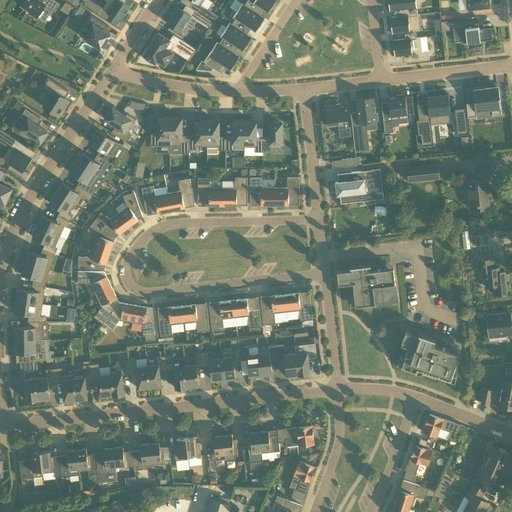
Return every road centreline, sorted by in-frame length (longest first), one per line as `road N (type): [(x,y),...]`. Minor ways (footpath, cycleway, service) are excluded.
road 1 (residential): [(318,220),(167,225),(138,245),(124,275),(148,292),(324,273)]
road 2 (residential): [(337,390),(3,424)]
road 3 (residential): [(111,70),(26,203),(0,271)]
road 4 (residential): [(302,88),(318,220)]
road 5 (residential): [(380,79),(511,64)]
road 6 (residential): [(111,70),(238,91)]
road 7 (residential): [(337,390),(338,442),(314,511)]
road 8 (residential): [(371,511),(413,398)]
